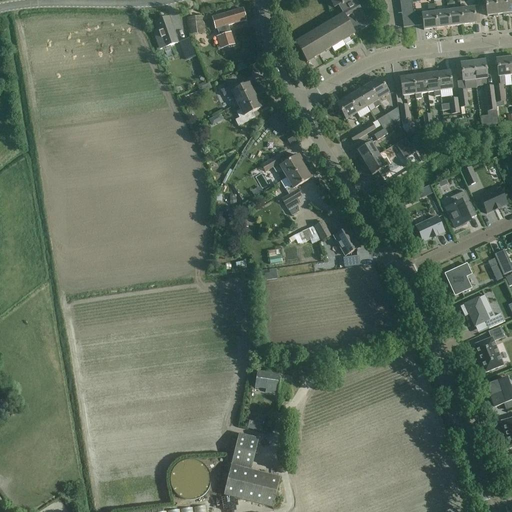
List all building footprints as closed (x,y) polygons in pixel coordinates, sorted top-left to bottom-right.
[(343,16),(295,44),(307,63),(355,35),(353,32),(359,29),(360,31),(367,27),(355,0),(354,0),(329,0),(334,9),(338,7),(343,16)] [(497,16),(494,0),(484,0),(487,17),(493,16),(493,18),(497,18),(497,16)] [(504,0),(494,0),(497,16),(503,15),(503,17),(506,17),(504,0)] [(428,6),(429,14),(421,15),(423,31),(424,31),(437,29),(435,14),(434,5),(428,6)] [(474,9),(460,10),(462,26),(475,25),(476,25),(474,9)] [(224,15),(212,19),(219,37),(224,49),(234,46),(230,34),(227,26),(246,21),(242,10),(224,15)] [(460,10),(448,12),(449,28),(462,26),(460,10)] [(448,12),(435,14),(437,29),(449,28),(448,12)] [(186,19),(188,36),(205,34),(203,17),(186,19)] [(158,31),(154,32),(160,50),(178,44),(169,18),(156,23),(158,31)] [(189,40),(180,43),(187,61),(195,58),(189,40)] [(499,78),(500,87),(502,87),(503,87),(503,86),(505,86),(504,77),(510,77),(508,60),(496,61),(498,78),(499,78)] [(485,62),(473,64),(476,88),(486,86),(485,80),(487,80),(485,62)] [(476,88),(473,64),(460,65),(462,83),(464,82),(465,87),(466,89),(476,88)] [(450,73),(437,75),(440,92),(452,91),(450,73)] [(437,75),(425,76),(427,94),(433,93),(434,98),(440,97),(440,92),(437,75)] [(413,78),(415,96),(416,100),(421,100),(421,95),(427,94),(425,76),(413,78)] [(415,96),(413,78),(400,80),(402,97),(415,96)] [(379,80),(368,87),(377,102),(389,95),(379,80)] [(237,106),(257,96),(256,96),(255,97),(249,85),(237,91),(234,85),(221,91),(223,97),(228,95),(230,101),(235,99),(237,105),(237,106)] [(368,87),(357,93),(366,109),(372,105),(375,110),(380,107),(377,102),(368,87)] [(500,87),(495,88),(497,104),(505,103),(502,87),(500,87)] [(486,89),(488,112),(496,111),(493,89),(486,89)] [(466,92),(459,93),(461,109),(469,108),(466,92)] [(357,93),(346,99),(356,115),(366,109),(357,93)] [(257,96),(237,106),(238,106),(240,111),(237,113),(239,119),(235,121),(238,127),(252,121),(249,115),(261,109),(255,97),(257,96)] [(356,115),(346,99),(336,105),(345,121),(356,115)] [(441,107),(442,113),(451,112),(452,115),(459,114),(457,100),(450,101),(450,106),(441,107)] [(399,108),(401,122),(409,121),(407,107),(399,108)] [(398,110),(386,117),(391,126),(399,121),(398,110)] [(425,131),(426,135),(433,134),(431,115),(423,116),(425,131)] [(382,131),(385,130),(391,126),(386,117),(377,122),(382,131)] [(371,126),(364,130),(367,135),(374,131),(371,126)] [(367,135),(364,130),(349,139),(352,144),(367,135)] [(385,130),(382,131),(374,136),(377,141),(388,135),(385,130)] [(406,140),(396,146),(405,160),(415,154),(406,140)] [(357,153),(364,165),(379,156),(371,144),(357,153)] [(379,156),(364,165),(371,176),(386,168),(389,165),(386,160),(382,162),(379,156)] [(281,169),(286,179),(304,169),(300,162),(301,161),(299,157),(280,168),(279,165),(281,164),(277,157),(262,166),(265,172),(272,167),(275,173),(281,169)] [(251,161),(247,159),(241,168),(245,171),(251,161)] [(304,169),(286,179),(291,187),(286,190),(289,196),(282,200),(285,206),(292,217),(299,213),(297,207),(300,205),(297,199),(301,197),(296,188),(303,184),(312,179),(309,174),(308,175),(304,169)] [(478,183),(471,169),(462,173),(468,187),(478,183)] [(479,199),(486,215),(494,212),(500,209),(507,205),(500,190),(479,199)] [(457,196),(460,203),(446,209),(455,230),(467,225),(465,222),(476,217),(465,192),(457,196)] [(437,218),(415,228),(423,244),(432,239),(432,240),(438,238),(438,237),(444,234),(437,218)] [(314,228),(322,242),(331,237),(323,223),(314,228)] [(345,257),(346,257),(359,249),(348,230),(334,238),(345,257)] [(511,268),(504,252),(494,256),(503,276),(511,272),(511,268)] [(359,266),(359,265),(358,258),(344,260),(345,268),(359,266)] [(466,265),(445,275),(455,297),(471,289),(466,278),(471,275),(466,265)] [(485,296),(460,308),(464,318),(469,316),(475,328),(485,323),(488,330),(505,323),(504,322),(500,315),(490,320),(488,314),(492,312),(485,296)] [(491,339),(474,346),(485,374),(503,367),(493,342),(504,338),(500,329),(489,333),(491,339)] [(265,394),(279,395),(288,397),(291,378),(257,373),(255,383),(255,389),(266,391),(265,394)] [(495,407),(496,408),(507,404),(508,409),(507,410),(508,411),(511,409),(511,390),(508,379),(488,386),(488,387),(489,387),(496,407),(495,407)] [(2,399),(0,401),(0,414),(2,416),(10,409),(2,399)] [(502,423),(501,423),(501,424),(509,449),(509,450),(510,450),(510,449),(511,448),(511,419),(502,423)] [(231,466),(223,496),(273,508),(273,506),(280,478),(250,471),(231,466)]
